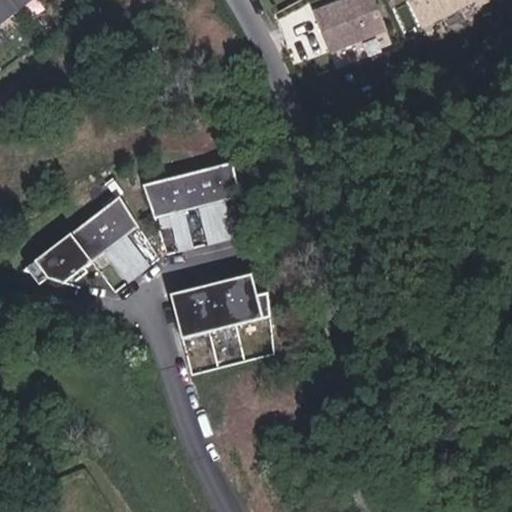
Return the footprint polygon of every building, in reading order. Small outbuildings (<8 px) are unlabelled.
[(0,0),(0,25),(37,0),(0,0)] [(394,20),(384,0),(335,0),(321,6),(337,44),(394,20)] [(421,0),(430,18),(464,0),(421,0)] [(156,218),(243,195),(233,162),(147,186),(156,218)] [(66,283),(141,226),(121,197),(37,261),(50,278),(66,283)] [(236,201),(207,206),(214,242),(243,236),(236,201)] [(276,314),(270,291),(260,293),(255,273),(174,293),(185,337),(276,314)]
